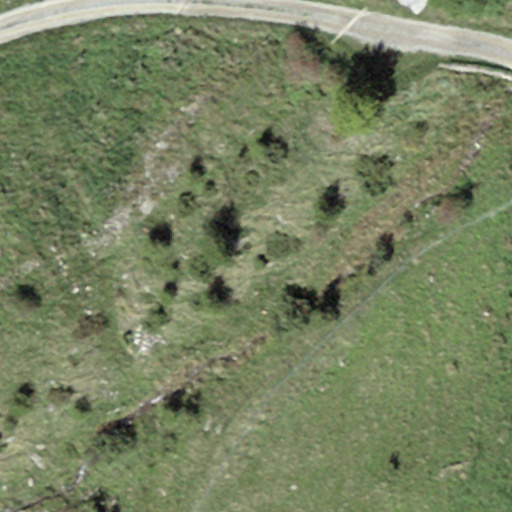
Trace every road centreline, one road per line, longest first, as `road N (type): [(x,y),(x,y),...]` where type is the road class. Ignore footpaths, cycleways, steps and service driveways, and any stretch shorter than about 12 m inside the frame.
road 1 (track): [(511,59),(260,9),(129,0)]
road 2 (track): [(116,0),(0,41)]
